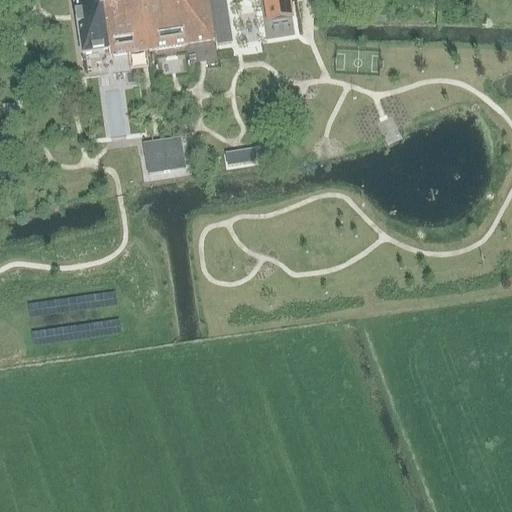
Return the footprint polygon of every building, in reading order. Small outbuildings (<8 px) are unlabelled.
[(109,57),(213,41),(207,0),(72,0),(82,56),(108,52),(109,57)] [(263,0),(267,23),(291,19),(289,3),(297,2),(296,0),(263,0)] [(15,106),(2,107),(3,118),(15,117),(15,106)] [(179,141),(161,144),(166,173),(184,170),(179,141)] [(161,144),(143,146),(148,175),(166,173),(161,144)] [(254,153),(227,157),(229,169),(256,165),(254,153)]
